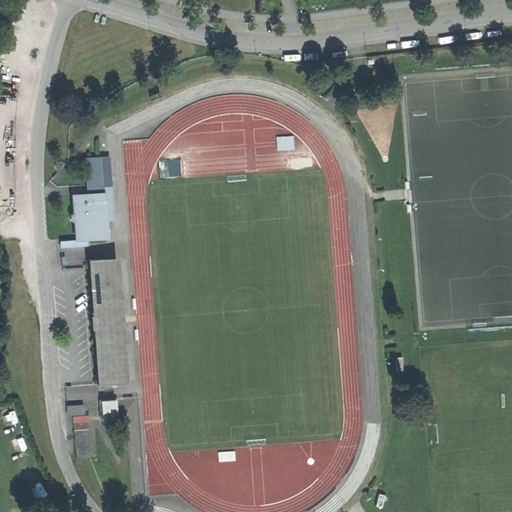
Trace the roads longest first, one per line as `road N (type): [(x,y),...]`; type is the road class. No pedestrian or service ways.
road 1 (residential): [(98,511),(77,482),(55,400),(37,167),(48,67),(72,0)]
road 2 (residential): [(511,9),(260,42),(190,31),(89,0)]
